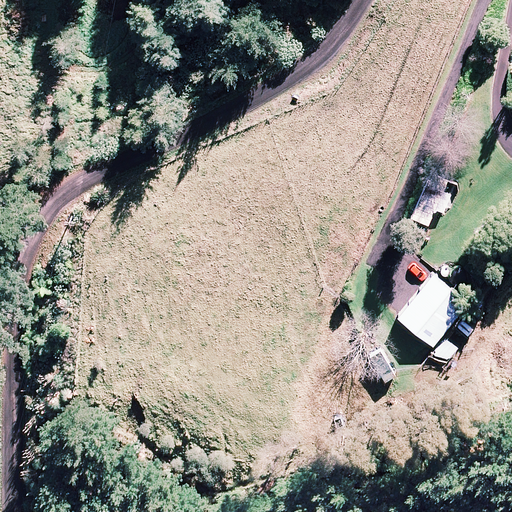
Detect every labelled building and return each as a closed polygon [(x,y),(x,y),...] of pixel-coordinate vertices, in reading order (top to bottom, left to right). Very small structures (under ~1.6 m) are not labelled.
[(434,208),(441,211),(450,193),(443,190),(449,177),(432,170),(412,214),(428,222),(434,208)] [(447,268),(445,267),(443,268),(441,269),(440,270),(440,272),(441,274),(442,276),(443,276),(445,277),(447,276),(449,275),(449,273),(449,271),(448,269),(447,268)] [(462,269),(458,268),(455,269),(452,270),(450,273),(449,277),(450,281),(452,283),(455,285),(459,285),(462,284),(465,282),(466,278),(466,275),(465,271),(462,269)] [(468,304),(433,275),(397,319),(432,347),(468,304)] [(458,345),(448,335),(435,348),(446,358),(458,345)] [(397,371),(384,349),(373,356),(386,378),(397,371)]
